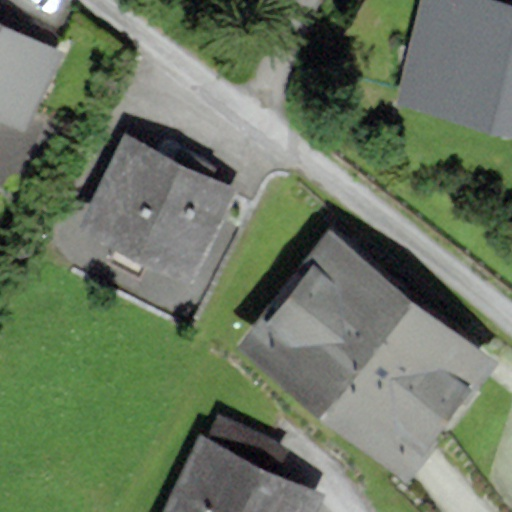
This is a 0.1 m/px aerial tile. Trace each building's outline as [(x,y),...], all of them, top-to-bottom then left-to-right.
[(511,0),(422,0),(401,93),(511,119),(511,0)] [(58,49),(0,18),(0,104),(22,116),(58,49)] [(87,217),(189,264),(226,183),(125,136),(87,217)] [(404,458),(486,352),(332,233),(250,339),(404,458)] [(298,511),(310,486),(202,438),(169,511),(298,511)]
